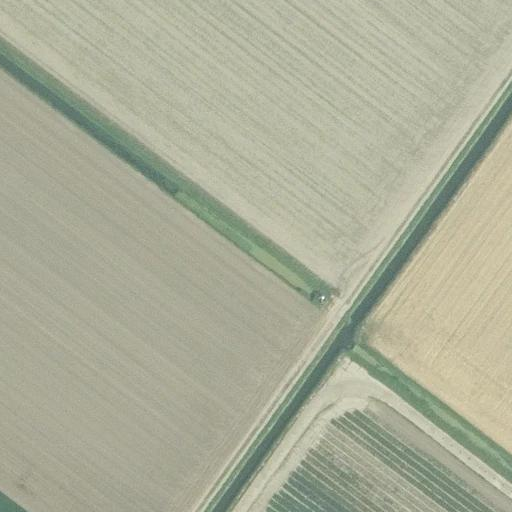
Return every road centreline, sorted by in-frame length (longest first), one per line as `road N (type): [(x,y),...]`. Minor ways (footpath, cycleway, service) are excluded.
road 1 (unknown): [(197,511),(511,76)]
road 2 (track): [(511,492),(370,383),(329,383),(237,511)]
